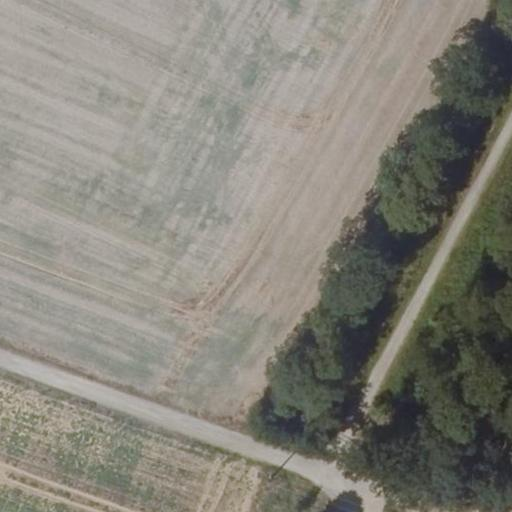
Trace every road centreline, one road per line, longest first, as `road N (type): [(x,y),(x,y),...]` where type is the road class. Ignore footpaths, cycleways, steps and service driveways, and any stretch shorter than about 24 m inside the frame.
road 1 (track): [(511,103),(406,309),(357,497)]
road 2 (track): [(358,511),(357,497),(318,468),(0,349)]
